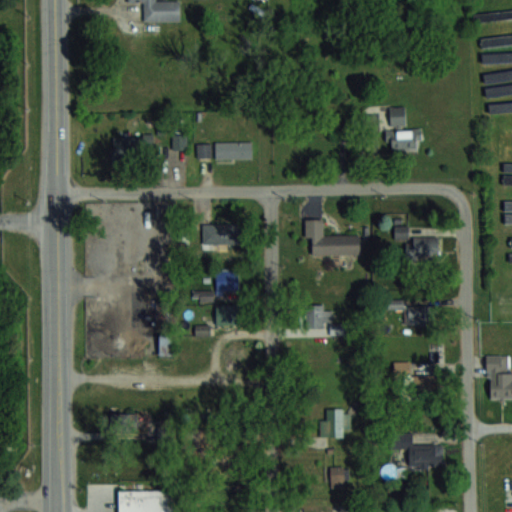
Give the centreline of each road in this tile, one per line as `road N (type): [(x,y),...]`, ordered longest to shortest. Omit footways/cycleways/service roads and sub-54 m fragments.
road 1 (tertiary): [(55,511),(48,0)]
road 2 (residential): [(51,193),(435,187),(455,195)]
road 3 (residential): [(270,511),(267,191)]
road 4 (residential): [(466,511),(462,213),(455,195)]
